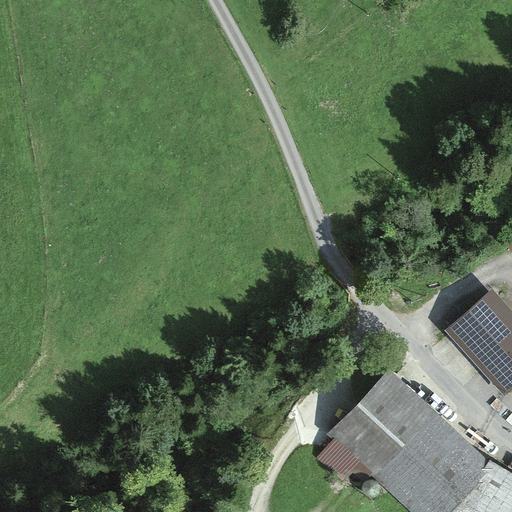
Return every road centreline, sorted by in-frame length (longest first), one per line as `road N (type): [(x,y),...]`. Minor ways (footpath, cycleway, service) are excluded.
road 1 (track): [(214,0),(351,285),(511,439)]
road 2 (track): [(377,315),(282,449),(260,511)]
